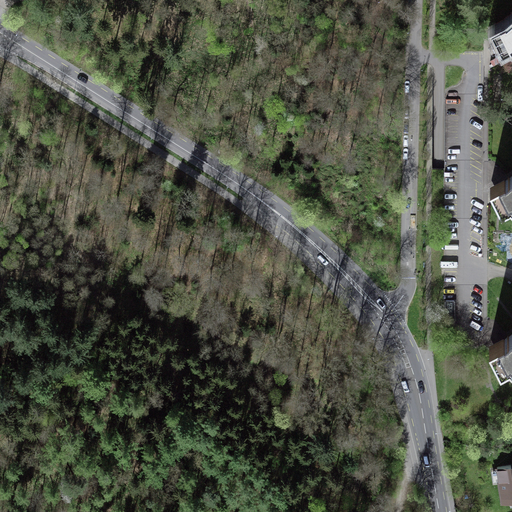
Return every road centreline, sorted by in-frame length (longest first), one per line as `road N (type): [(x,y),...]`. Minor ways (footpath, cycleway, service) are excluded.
road 1 (secondary): [(388,330),(325,255),(244,187),(0,32)]
road 2 (residential): [(388,330),(405,309),(408,286),(414,0)]
road 3 (secondary): [(439,511),(417,389),(388,330)]
